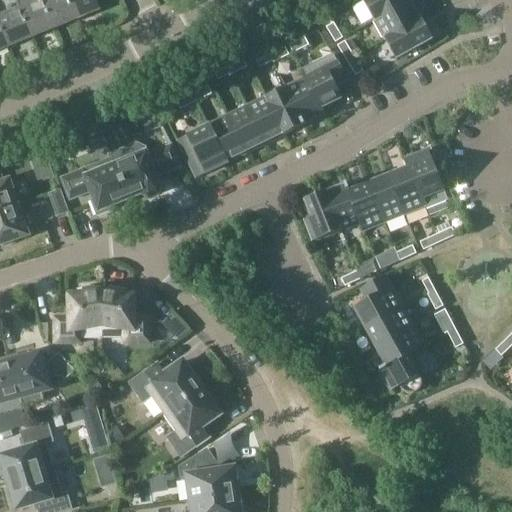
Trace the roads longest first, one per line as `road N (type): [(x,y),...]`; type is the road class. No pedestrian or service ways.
road 1 (residential): [(508,75),(441,87),(330,155),(169,233),(147,259)]
road 2 (residential): [(147,259),(249,379),(272,425),(283,511)]
road 3 (residential): [(0,108),(159,37)]
road 4 (residential): [(0,277),(106,247),(147,259)]
